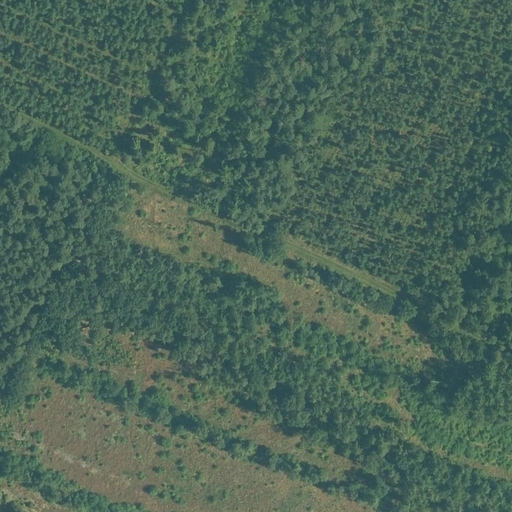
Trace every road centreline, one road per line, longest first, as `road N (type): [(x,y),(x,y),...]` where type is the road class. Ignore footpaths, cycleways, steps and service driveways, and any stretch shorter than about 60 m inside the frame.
road 1 (track): [(0,112),(511,362)]
road 2 (track): [(0,404),(116,169)]
